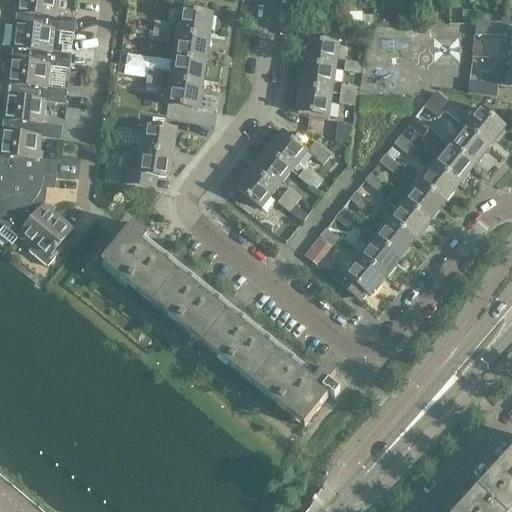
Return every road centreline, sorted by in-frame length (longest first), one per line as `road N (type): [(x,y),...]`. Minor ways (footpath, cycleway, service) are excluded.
road 1 (residential): [(511,210),(486,218),(373,353),(353,352),(188,211),(187,198),(261,101),(276,0)]
road 2 (secondary): [(328,511),(511,310)]
road 3 (residential): [(83,199),(106,0)]
road 4 (residential): [(511,418),(426,511)]
